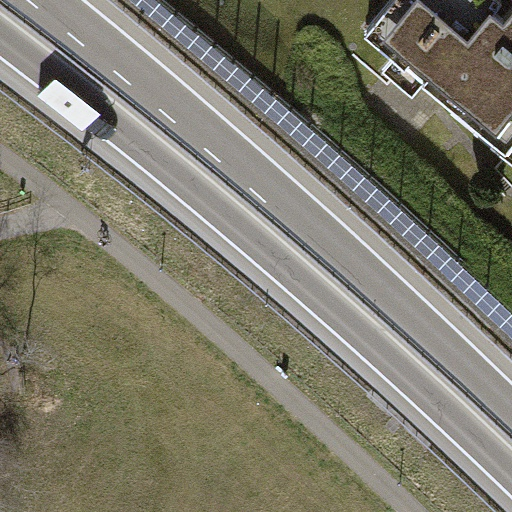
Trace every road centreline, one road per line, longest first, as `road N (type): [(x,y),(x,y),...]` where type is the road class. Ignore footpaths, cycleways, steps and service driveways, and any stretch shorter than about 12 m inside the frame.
road 1 (trunk): [(0,38),(256,245),(511,476)]
road 2 (trunk): [(511,403),(369,267),(52,0)]
